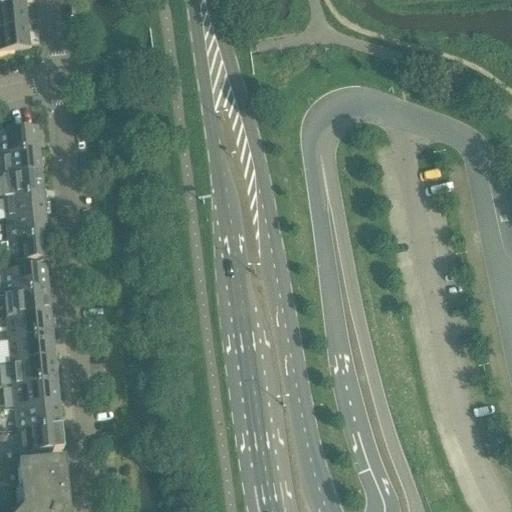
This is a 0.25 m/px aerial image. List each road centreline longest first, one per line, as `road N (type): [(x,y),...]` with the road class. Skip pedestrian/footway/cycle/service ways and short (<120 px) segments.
road 1 (secondary): [(329,511),(290,365),(235,89),(212,51)]
road 2 (secondary): [(212,51),(205,93),(272,511)]
road 3 (residential): [(94,511),(60,79)]
road 4 (unclassified): [(511,323),(481,164),(466,141),(398,113),(348,107),(320,131),(328,199)]
road 5 (unclassified): [(415,511),(328,199)]
road 6 (unclassified): [(328,199),(339,353),(383,511)]
